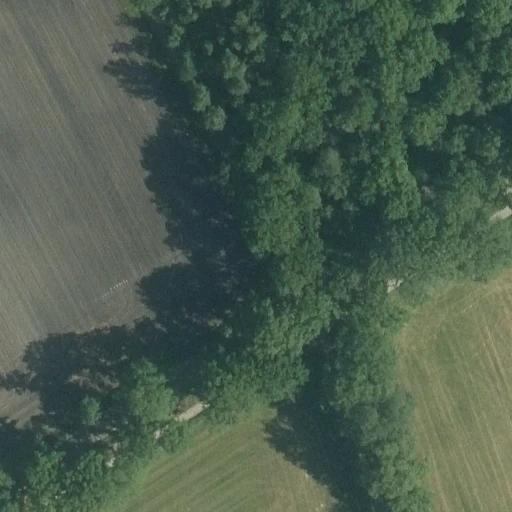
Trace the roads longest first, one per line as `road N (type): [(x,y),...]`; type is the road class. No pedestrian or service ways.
road 1 (tertiary): [(0,495),(511,166)]
road 2 (track): [(318,332),(382,511)]
